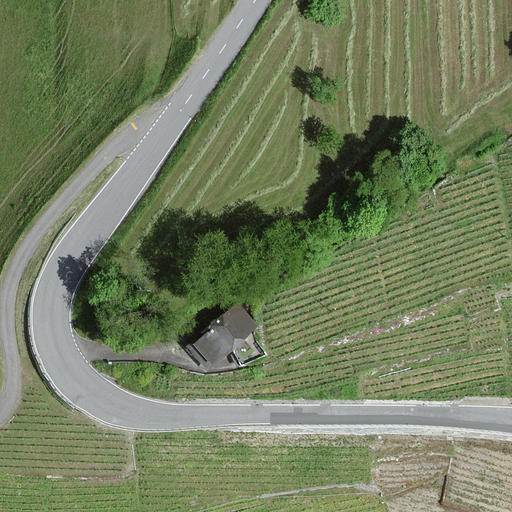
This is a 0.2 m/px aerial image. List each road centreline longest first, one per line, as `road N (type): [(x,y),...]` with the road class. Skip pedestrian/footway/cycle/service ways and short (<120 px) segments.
road 1 (secondary): [(511,422),(140,415),(85,390),(59,354)]
road 2 (unclassified): [(166,130),(141,126),(125,138),(27,244),(8,288),(13,375),(0,413)]
road 3 (secondary): [(166,130),(66,270),(54,306),(59,354)]
road 4 (secondary): [(253,0),(166,130)]
